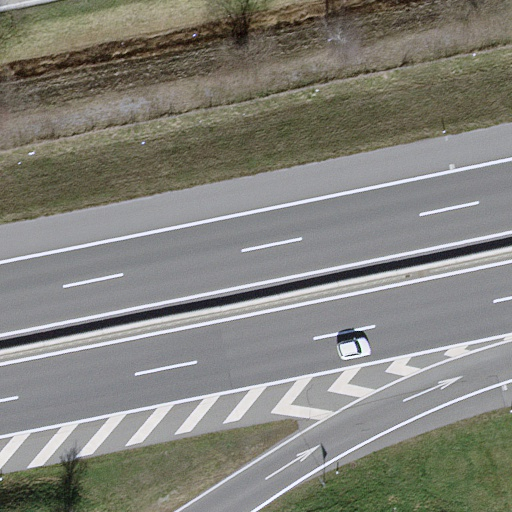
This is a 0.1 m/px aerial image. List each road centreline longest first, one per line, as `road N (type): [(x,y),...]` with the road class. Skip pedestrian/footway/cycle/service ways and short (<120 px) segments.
road 1 (motorway): [(0,403),(511,299)]
road 2 (motorway): [(511,192),(0,295)]
road 3 (motorway): [(380,416),(511,361)]
